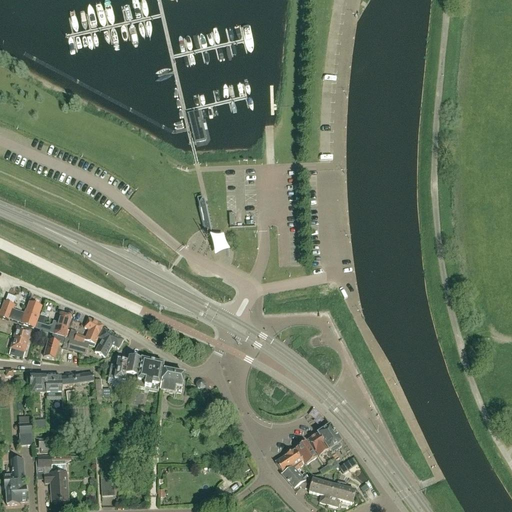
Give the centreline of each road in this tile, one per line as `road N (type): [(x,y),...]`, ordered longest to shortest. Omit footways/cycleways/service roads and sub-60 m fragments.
road 1 (track): [(506,457),(463,357),(436,230),(447,0)]
road 2 (secondary): [(62,235),(229,329)]
road 3 (secondary): [(233,321),(62,235)]
road 4 (residential): [(142,340),(1,278)]
road 5 (residential): [(0,365),(95,369),(142,340)]
road 6 (secondary): [(421,511),(332,399)]
road 7 (secondary): [(332,399),(300,362),(233,321)]
road 8 (secondary): [(229,329),(332,399)]
